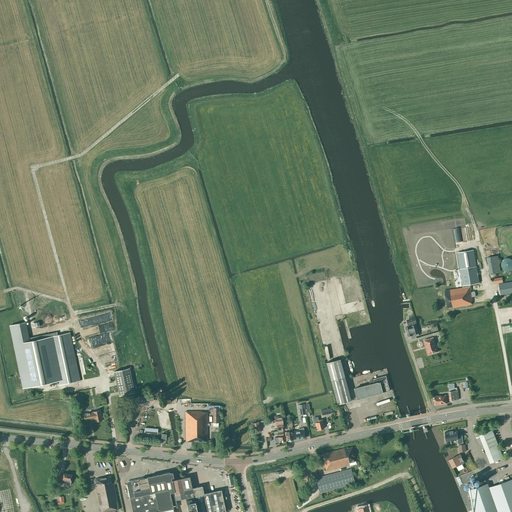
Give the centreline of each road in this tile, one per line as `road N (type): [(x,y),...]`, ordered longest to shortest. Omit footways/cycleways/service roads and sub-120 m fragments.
road 1 (track): [(175,76),(81,154),(31,167),(73,322)]
road 2 (tertiary): [(238,461),(511,409)]
road 3 (tertiary): [(238,461),(0,436)]
road 4 (track): [(384,107),(407,121),(455,182),(478,245)]
